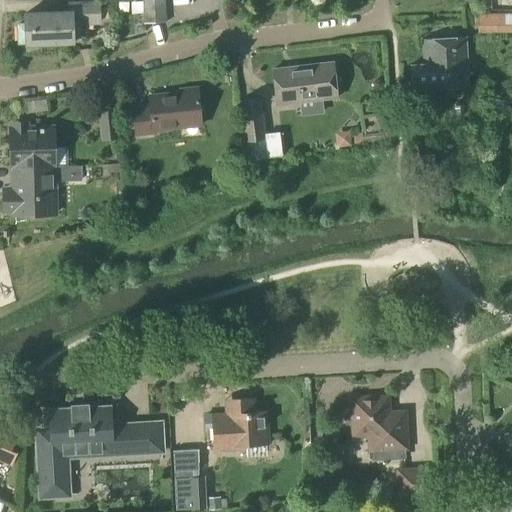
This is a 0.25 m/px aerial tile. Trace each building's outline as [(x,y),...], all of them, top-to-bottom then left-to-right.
[(25,45),(80,43),(79,24),(98,24),(97,0),(82,0),(69,1),(69,12),(24,13),(25,25),(18,25),(19,44),(25,44),(25,45)] [(143,24),(165,22),(164,0),(142,0),(141,0),(143,24)] [(477,34),(511,33),(511,15),(477,16),(477,34)] [(411,93),(468,90),(465,38),(422,40),(423,64),(409,65),(411,93)] [(277,105),(336,99),(332,63),(273,70),(277,105)] [(130,108),(134,139),(154,137),(153,131),(200,126),(197,88),(180,90),(180,92),(148,96),(149,106),(130,108)] [(25,114),(48,112),(47,98),(23,101),(25,114)] [(243,143),(265,140),(260,99),(238,101),(243,143)] [(100,141),(117,139),(113,108),(97,110),(100,141)] [(27,127),(10,128),(11,168),(54,167),(54,127),(27,127)] [(360,131),(334,134),(335,148),(350,147),(350,145),(383,141),(382,133),(361,136),(360,131)] [(289,159),(287,134),(274,135),(275,160),(289,159)] [(434,162),(415,165),(417,181),(437,178),(434,162)] [(11,197),(4,198),(4,214),(12,213),(12,215),(55,214),(54,167),(11,168),(11,197)] [(388,413),(387,397),(351,399),(351,409),(350,409),(348,410),(347,410),(346,411),(345,412),(344,413),(343,415),(343,416),(343,417),(343,419),(343,420),(344,422),(344,423),(345,424),(347,425),(348,426),(349,426),(351,426),(352,426),(353,436),(369,435),(370,451),(406,449),(405,420),(401,420),(401,418),(395,413),(388,413)] [(254,413),(253,399),(232,400),(233,414),(212,415),(214,451),(243,450),(242,445),(267,444),(265,412),(254,413)] [(117,424),(116,405),(100,405),(100,408),(57,410),(57,408),(41,409),(42,428),(34,429),(38,500),(70,499),(68,459),(165,454),(163,422),(117,424)] [(198,463),(173,464),(175,510),(206,509),(204,477),(193,478),(192,471),(198,470),(198,463)] [(399,498),(434,496),(432,469),(397,471),(399,498)]
